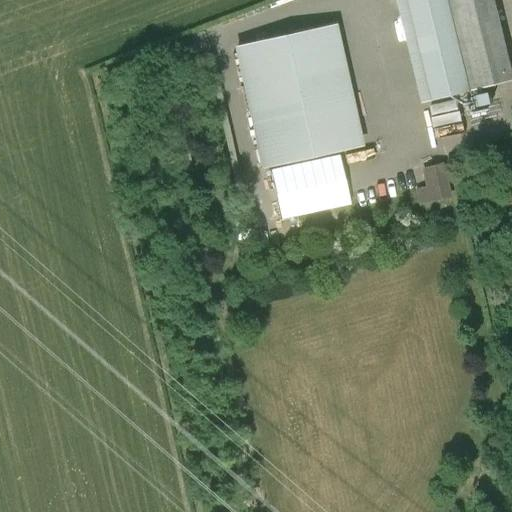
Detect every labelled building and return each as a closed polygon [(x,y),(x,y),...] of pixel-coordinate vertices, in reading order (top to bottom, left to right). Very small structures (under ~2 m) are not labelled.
[(511,72),(494,0),(407,0),(432,101),(468,92),(511,81),(511,72)] [(363,146),(336,24),(234,47),(261,169),(363,146)] [(431,129),(460,125),(456,97),(427,102),(431,129)] [(388,158),(386,133),(370,133),(371,159),(388,158)] [(444,163),(421,168),(425,186),(415,189),(418,204),(452,197),(444,163)]
